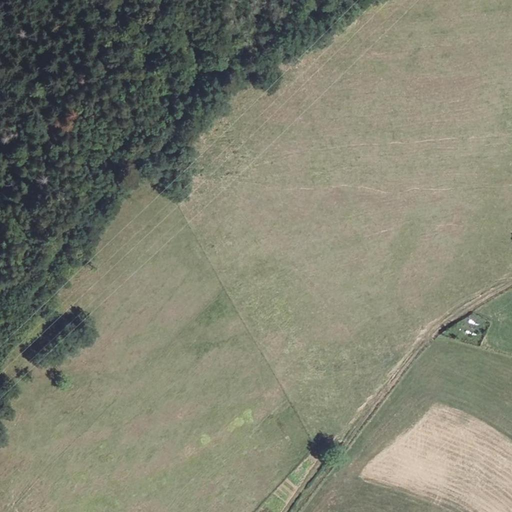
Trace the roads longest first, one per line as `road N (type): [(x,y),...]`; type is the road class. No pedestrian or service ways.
road 1 (track): [(296,511),(425,337),(511,280)]
road 2 (track): [(320,0),(282,33),(223,46),(198,38),(170,0)]
